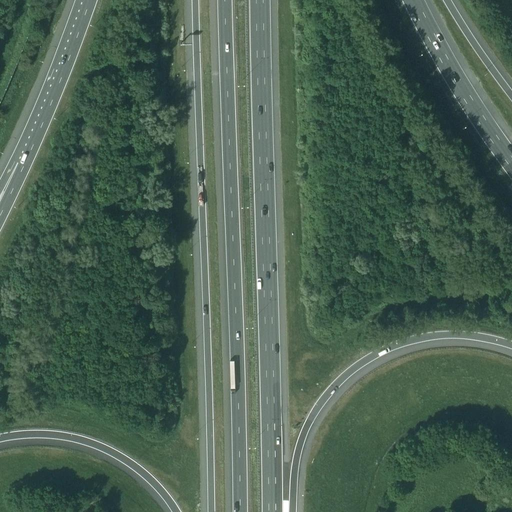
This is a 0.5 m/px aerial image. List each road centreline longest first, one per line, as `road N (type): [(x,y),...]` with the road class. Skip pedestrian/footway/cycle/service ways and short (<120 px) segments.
road 1 (motorway): [(195,0),(213,511)]
road 2 (motorway): [(274,511),(259,0)]
road 3 (motorway): [(224,0),(238,511)]
road 4 (motorway): [(290,511),(307,425),(364,360),(444,335),(511,346)]
road 5 (motorway): [(0,437),(51,434),(108,450),(148,476),(175,511)]
road 6 (motorway): [(511,162),(415,0)]
road 7 (motorway): [(89,0),(22,167)]
